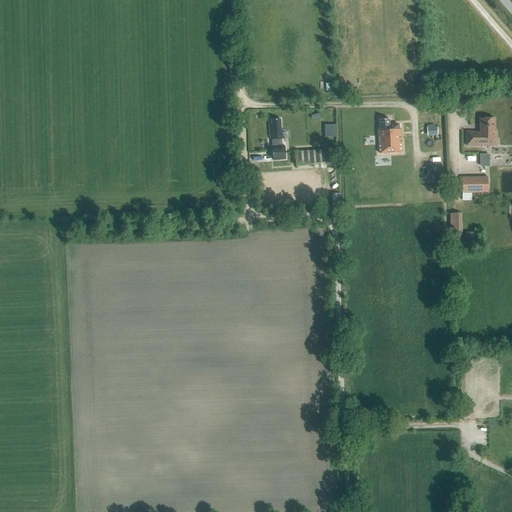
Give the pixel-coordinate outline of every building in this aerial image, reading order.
[(367,125),(366,112),(348,113),(348,125),(367,125)] [(316,126),(326,123),(324,116),(314,119),(316,126)] [(495,131),(495,118),(480,119),(480,132),(473,132),(473,131),(467,132),(467,146),(483,145),(487,144),(487,145),(497,145),(497,131),(495,131)] [(380,129),(378,130),(378,137),(380,137),(380,144),(378,144),(379,154),(401,152),(400,128),(398,128),(398,125),(389,125),(389,119),(379,120),(380,129)] [(271,149),(271,162),(285,161),(285,148),(282,148),(282,141),(284,140),(284,131),(280,131),(280,120),(271,120),(271,126),(269,126),(270,141),(271,141),(272,149),(271,149)] [(333,162),(333,149),(295,152),(296,164),(333,162)] [(491,166),(491,154),(480,153),(480,166),(491,166)] [(488,177),(463,178),(463,193),(488,192),(488,177)] [(462,212),(451,213),(452,232),(463,231),(462,212)]
